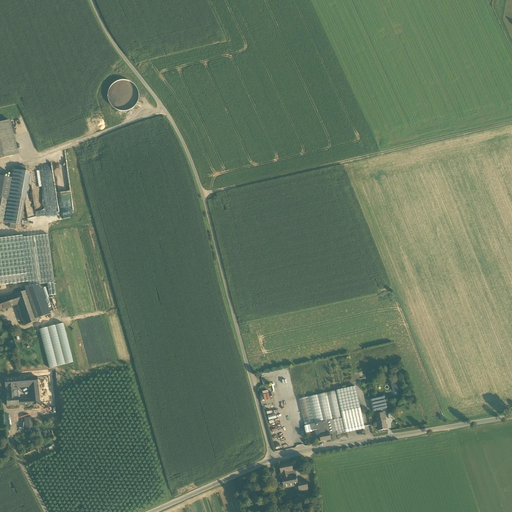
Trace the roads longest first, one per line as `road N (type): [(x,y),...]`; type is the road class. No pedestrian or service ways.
road 1 (unclassified): [(92,0),(186,147),(272,461)]
road 2 (track): [(511,122),(201,193)]
road 3 (unclassified): [(272,461),(511,417)]
road 4 (track): [(165,110),(0,168)]
road 5 (unclassified): [(155,511),(272,461)]
